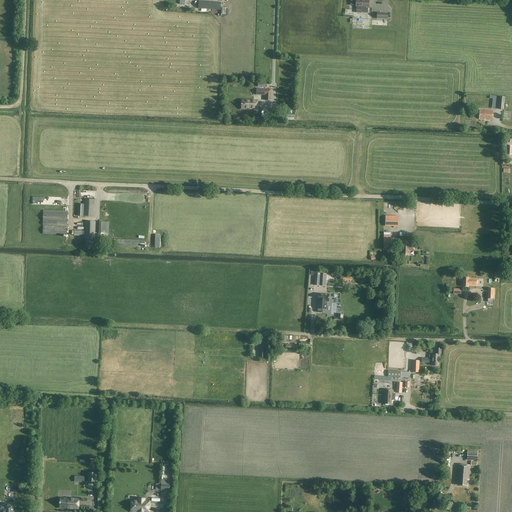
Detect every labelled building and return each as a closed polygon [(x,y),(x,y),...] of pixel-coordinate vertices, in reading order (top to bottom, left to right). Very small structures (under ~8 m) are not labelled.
[(369,0),(356,0),(356,7),(357,7),(356,13),(367,13),(368,8),(369,8),(369,0)] [(221,10),(221,3),(199,1),(199,9),(221,10)] [(257,89),(257,95),(265,95),(265,100),(271,101),(272,89),(257,89)] [(242,100),(241,109),(248,109),(256,109),(256,100),(242,100)] [(493,111),(479,110),(479,119),(485,120),(484,119),(489,119),(489,120),(492,120),(493,111)] [(93,217),(94,205),(94,200),(84,199),(84,204),(83,216),(93,217)] [(67,213),(43,212),(43,234),(67,235),(67,213)] [(385,216),(385,226),(398,226),(398,216),(385,216)] [(95,240),(95,222),(86,221),(85,231),(85,236),(85,247),(96,247),(96,240),(95,240)] [(99,222),(99,233),(106,234),(107,222),(99,222)] [(383,243),(394,243),(394,240),(389,240),(387,238),(387,235),(383,235),(383,243)] [(112,239),(112,247),(144,248),(145,240),(112,239)] [(401,241),(401,254),(404,254),(404,256),(408,255),(408,254),(409,254),(409,251),(414,251),(414,246),(409,245),(410,241),(401,241)] [(314,285),(319,286),(325,286),(326,274),(315,273),(314,285)] [(468,287),(477,287),(477,279),(471,278),(469,278),(463,278),(463,287),(468,287)] [(317,308),(316,312),(317,312),(321,313),(322,312),(322,309),(326,309),(326,302),(328,302),(329,295),(318,294),(317,301),(318,301),(317,308)] [(429,355),(429,358),(421,358),(421,363),(429,363),(429,361),(432,361),(432,366),(438,366),(439,355),(440,355),(441,349),(436,348),(436,354),(431,354),(431,355),(429,355)] [(383,404),(391,404),(391,400),(393,400),(393,390),(384,389),(383,404)] [(467,451),(467,459),(477,460),(477,452),(467,451)] [(458,485),(467,486),(467,480),(469,480),(470,465),(457,464),(456,478),(458,479),(458,485)] [(60,498),(59,508),(78,509),(79,499),(60,498)] [(131,501),(131,503),(131,511),(139,511),(140,511),(139,511),(143,511),(149,511),(149,502),(144,502),(144,499),(138,498),(138,501),(131,501)]
